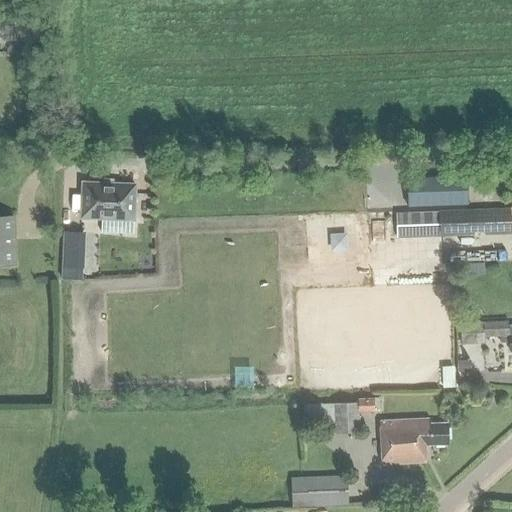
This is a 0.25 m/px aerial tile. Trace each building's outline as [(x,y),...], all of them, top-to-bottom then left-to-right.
[(495,175),(435,178),(437,206),(497,203),(495,175)] [(81,179),(80,215),(132,216),(133,181),(81,179)] [(507,211),(437,214),(438,235),(508,232),(507,211)] [(394,213),(395,237),(406,237),(405,213),(394,213)] [(0,265),(15,265),(13,215),(0,215),(0,265)] [(80,265),(81,229),(63,228),(62,265),(80,265)] [(508,321),(483,323),(459,324),(459,326),(454,327),(455,341),(460,341),(460,345),(484,343),(484,337),(501,335),(502,342),(509,341),(510,351),(511,350),(511,325),(508,326),(508,321)] [(471,373),(470,360),(456,361),(457,373),(471,373)] [(334,403),(335,423),(335,432),(359,431),(358,410),(374,410),(373,397),(353,398),(353,402),(334,402),(334,403)] [(306,424),(335,423),(334,403),(306,404),(306,424)] [(425,461),(424,444),(448,442),(447,423),(430,424),(430,418),(379,421),(382,463),(425,461)] [(349,504),(347,475),(290,478),(292,507),(349,504)]
